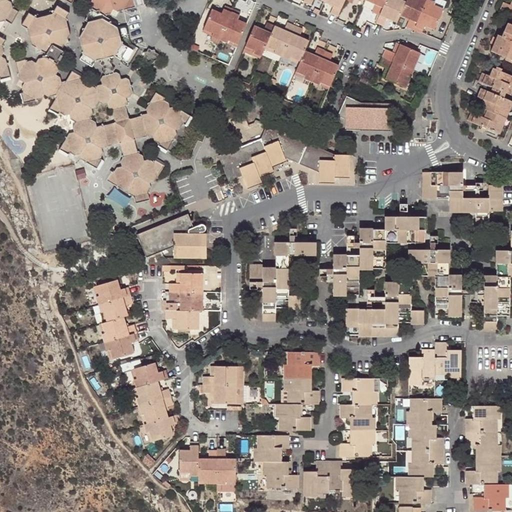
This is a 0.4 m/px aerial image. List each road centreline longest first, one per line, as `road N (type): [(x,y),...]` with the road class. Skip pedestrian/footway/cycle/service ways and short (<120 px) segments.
road 1 (residential): [(418,161),(365,194),(280,202),(228,224),(229,325)]
road 2 (residential): [(263,0),(368,46),(401,32),(457,52)]
road 3 (residential): [(328,339),(346,350),(392,350),(429,331),(472,337)]
road 4 (residential): [(328,339),(327,437),(296,436),(296,458)]
road 5 (residential): [(471,384),(454,410),(454,504)]
